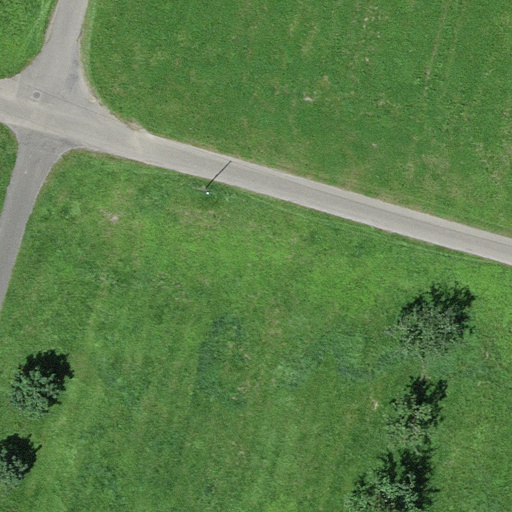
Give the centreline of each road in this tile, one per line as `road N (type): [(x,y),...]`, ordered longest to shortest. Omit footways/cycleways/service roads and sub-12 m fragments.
road 1 (track): [(511,247),(0,102)]
road 2 (track): [(0,261),(73,0)]
